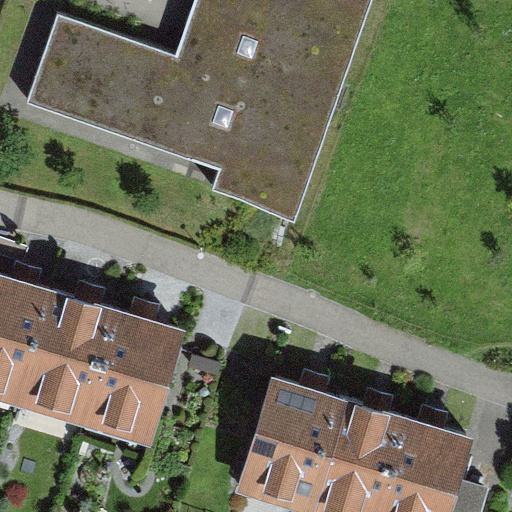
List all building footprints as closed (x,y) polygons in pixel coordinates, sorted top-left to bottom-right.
[(219,0),(199,58),(60,11),(29,100),(181,152),(185,138),(226,152),(214,186),(297,215),(370,0),(219,0)] [(0,375),(25,383),(52,288),(0,272),(0,375)] [(88,401),(116,306),(52,288),(25,383),(88,401)] [(152,420),(180,325),(116,306),(88,401),(152,420)] [(436,511),(461,428),(259,371),(225,490),(301,511),(436,511)]
